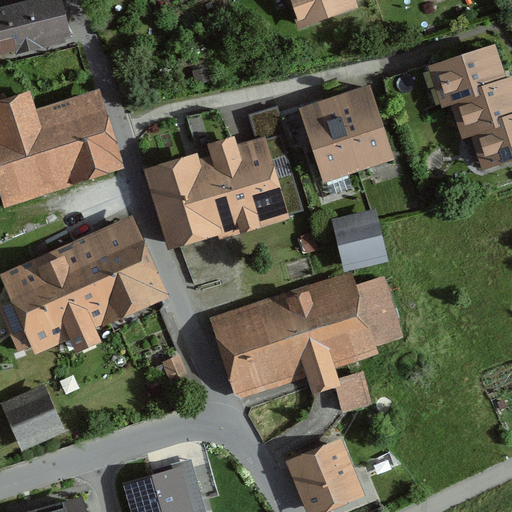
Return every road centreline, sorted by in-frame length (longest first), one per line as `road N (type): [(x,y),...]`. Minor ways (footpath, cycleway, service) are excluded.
road 1 (residential): [(223,412),(75,0)]
road 2 (residential): [(94,451),(223,412)]
road 3 (residential): [(291,511),(223,412)]
